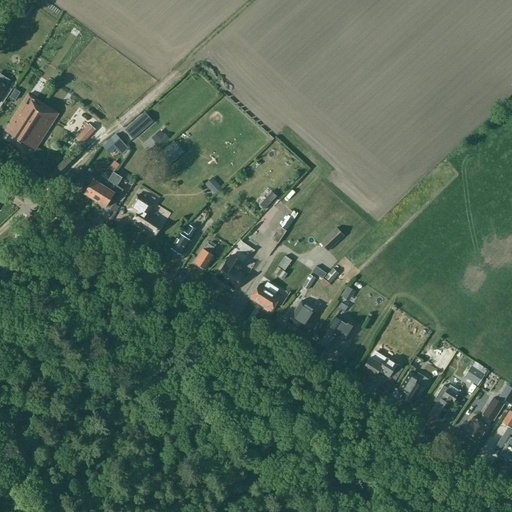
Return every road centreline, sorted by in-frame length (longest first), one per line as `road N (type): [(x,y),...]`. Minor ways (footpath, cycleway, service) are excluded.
road 1 (tertiary): [(511,499),(34,198)]
road 2 (track): [(291,511),(199,400),(188,356),(192,313)]
